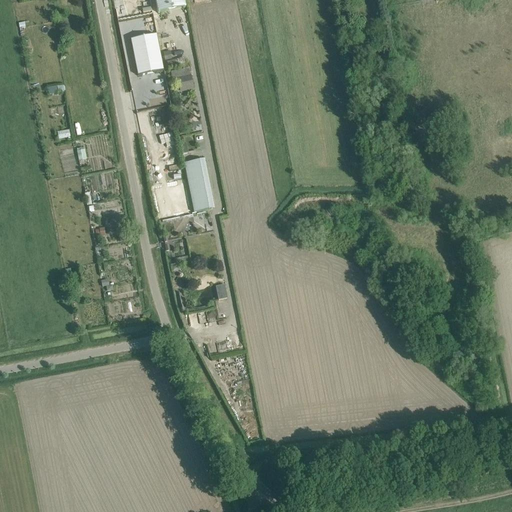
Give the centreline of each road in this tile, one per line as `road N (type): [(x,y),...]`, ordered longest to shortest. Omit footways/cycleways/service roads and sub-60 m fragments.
road 1 (unclassified): [(170,332),(150,272),(99,0)]
road 2 (track): [(242,469),(511,429)]
road 3 (unclassified): [(287,511),(226,447),(170,332)]
road 4 (unclassified): [(0,370),(170,332)]
